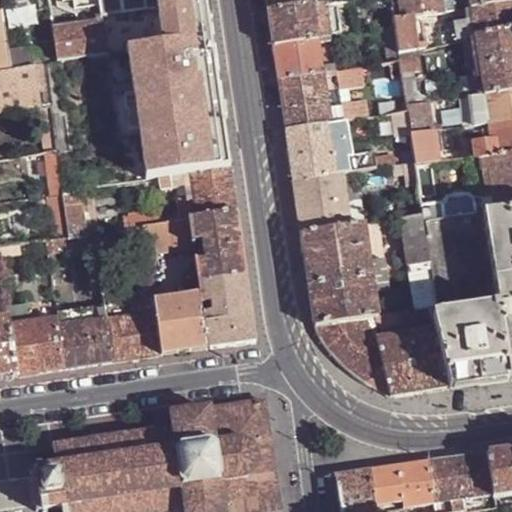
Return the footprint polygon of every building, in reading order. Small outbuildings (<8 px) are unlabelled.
[(48,0),(34,0),(36,13),(50,11),(49,6),(49,1),(48,0)] [(158,0),(99,0),(102,19),(157,9),(160,9),(158,0)] [(206,2),(205,0),(158,0),(160,9),(206,2)] [(266,0),(268,12),(313,6),(325,4),(324,0),(266,0)] [(441,0),(399,0),(403,19),(412,18),(420,17),(443,13),(441,0)] [(511,0),(469,0),(471,9),(511,2),(511,0)] [(160,9),(157,9),(163,50),(137,54),(138,66),(129,67),(147,183),(160,182),(185,178),(191,177),(231,171),(206,2),(160,9)] [(511,2),(471,9),(475,38),(511,29),(511,2)] [(325,4),(313,6),(318,41),(330,39),(325,4)] [(50,11),(51,17),(59,16),(57,5),(49,6),(50,11)] [(268,12),(273,47),(318,41),(313,6),(268,12)] [(59,16),(51,17),(53,31),(62,29),(60,16),(59,16)] [(420,17),(412,18),(417,52),(425,50),(420,17)] [(403,19),(394,21),(395,30),(397,43),(399,56),(417,52),(412,18),(403,19)] [(385,23),(374,25),(374,33),(395,30),(394,21),(394,20),(385,21),(385,23)] [(4,23),(0,23),(0,71),(9,70),(11,70),(8,51),(4,23)] [(62,29),(53,31),(55,47),(57,63),(93,58),(106,55),(102,24),(93,25),(62,29)] [(511,29),(475,38),(483,96),(488,96),(511,92),(511,29)] [(374,33),(373,33),(375,46),(397,43),(395,30),(374,33)] [(273,47),(278,82),(323,76),(318,41),(273,47)] [(30,47),(8,51),(11,70),(35,66),(45,65),(57,63),(55,47),(30,51),(30,47)] [(417,52),(399,56),(400,64),(402,76),(420,73),(417,52)] [(138,66),(137,54),(128,55),(129,67),(138,66)] [(400,64),(359,70),(361,81),(364,108),(367,121),(408,115),(407,107),(404,88),(403,83),(402,76),(400,64)] [(9,70),(14,114),(41,110),(39,91),(48,90),(45,65),(35,66),(11,70),(9,70)] [(0,84),(1,85),(3,101),(0,101),(0,115),(14,114),(9,70),(0,71),(0,84)] [(359,70),(335,74),(337,84),(361,81),(359,70)] [(335,74),(323,76),(330,126),(342,124),(341,112),(337,84),(335,74)] [(278,82),(285,132),(328,126),(330,126),(323,76),(278,82)] [(414,87),(404,88),(407,107),(418,106),(415,87),(414,87)] [(39,91),(41,110),(51,109),(48,90),(39,91)] [(511,92),(488,96),(493,125),(511,121),(511,92)] [(483,96),(470,98),(475,128),(493,125),(488,96),(483,96)] [(408,115),(411,138),(433,135),(428,104),(418,106),(407,107),(408,115)] [(364,108),(341,112),(342,124),(367,121),(364,108)] [(511,155),(511,121),(493,125),(495,140),(498,157),(511,155)] [(330,143),(344,141),(342,124),(330,126),(328,126),(330,143)] [(285,132),(293,184),(335,178),(330,143),(328,126),(285,132)] [(433,135),(411,138),(414,159),(415,166),(416,169),(433,167),(439,166),(435,134),(433,135)] [(495,140),(473,143),(476,161),(479,160),(498,157),(495,140)] [(344,141),(330,143),(335,178),(342,177),(349,175),(347,160),(344,141)] [(57,152),(45,154),(51,197),(63,195),(57,152)] [(511,155),(498,157),(479,160),(481,172),(484,173),(487,173),(490,198),(488,198),(476,200),(473,200),(443,204),(439,205),(433,167),(416,169),(423,219),(424,226),(485,217),(511,212),(511,155)] [(374,156),(347,160),(349,175),(376,172),(375,161),(374,156)] [(393,158),(375,161),(376,172),(394,169),(393,158)] [(414,159),(406,160),(407,167),(415,166),(414,159)] [(237,215),(231,171),(191,177),(192,183),(194,196),(197,220),(237,215)] [(293,184),(300,237),(349,230),(342,177),(335,178),(293,184)] [(185,178),(160,182),(161,192),(175,190),(178,187),(186,186),(186,184),(185,178)] [(192,183),(186,184),(186,186),(187,197),(194,196),(192,183)] [(81,193),(63,195),(70,239),(85,237),(81,193)] [(51,197),(49,198),(55,241),(70,239),(63,195),(51,197)] [(188,222),(197,220),(194,196),(187,197),(184,197),(185,203),(178,204),(179,215),(181,223),(188,222)] [(443,202),(443,204),(473,200),(473,198),(467,196),(446,199),(443,202)] [(156,218),(158,218),(158,212),(129,216),(131,230),(134,230),(141,229),(157,226),(156,218)] [(509,381),(511,380),(511,212),(485,217),(495,300),(509,381)] [(158,218),(156,218),(157,226),(181,223),(179,215),(158,218)] [(246,280),(237,215),(197,220),(188,222),(192,245),(203,243),(205,262),(195,264),(199,286),(246,280)] [(473,308),(495,300),(485,217),(424,226),(430,267),(430,270),(436,310),(437,319),(466,308),(473,308)] [(423,219),(401,223),(408,270),(430,267),(424,226),(423,219)] [(143,242),(145,254),(193,247),(192,245),(188,222),(181,223),(157,226),(141,229),(143,242)] [(377,226),(365,227),(370,264),(382,262),(377,226)] [(300,237),(308,288),(372,279),(370,264),(365,227),(349,230),(300,237)] [(141,229),(134,230),(135,244),(143,242),(141,229)] [(131,230),(120,232),(122,245),(135,244),(134,230),(131,230)] [(55,241),(45,243),(47,255),(94,248),(92,236),(85,237),(70,239),(55,241)] [(20,246),(0,249),(0,258),(22,255),(20,246)] [(382,262),(370,264),(372,279),(384,277),(382,262)] [(430,270),(417,272),(421,304),(416,305),(417,313),(427,311),(436,310),(430,270)] [(384,277),(372,279),(374,295),(387,293),(384,277)] [(308,288),(314,328),(372,319),(377,319),(374,295),(372,279),(308,288)] [(200,295),(202,306),(211,305),(212,315),(203,316),(208,350),(255,344),(246,280),(199,286),(200,295)] [(99,283),(101,296),(109,295),(108,281),(99,283)] [(153,315),(160,357),(208,350),(203,316),(202,306),(200,295),(152,302),(153,315)] [(446,390),(509,381),(495,300),(473,308),(466,308),(437,319),(436,310),(427,311),(429,322),(432,332),(446,390)] [(152,301),(132,303),(134,317),(153,315),(152,302),(152,301)] [(415,302),(396,305),(398,316),(400,315),(417,313),(416,305),(415,302)] [(29,306),(7,310),(7,315),(8,320),(9,323),(9,328),(32,324),(29,306)] [(417,313),(400,315),(401,326),(429,322),(427,311),(417,313)] [(112,364),(160,357),(153,315),(134,317),(105,322),(112,364)] [(377,319),(372,319),(374,330),(397,326),(395,316),(377,319)] [(314,328),(322,342),(330,354),(348,372),(367,387),(389,399),(390,399),(377,341),(374,330),(372,319),(314,328)] [(17,378),(64,371),(57,329),(56,321),(32,324),(9,328),(17,378)] [(64,371),(112,364),(105,322),(57,329),(64,371)] [(0,380),(17,378),(9,328),(9,323),(0,324),(0,380)] [(390,399),(446,390),(432,332),(377,341),(390,399)] [(278,500),(264,402),(174,416),(174,415),(170,415),(170,416),(169,416),(169,420),(170,420),(171,429),(170,429),(170,430),(71,445),(71,444),(66,445),(57,447),(57,445),(53,445),(53,447),(52,447),(52,451),(54,451),(55,464),(51,464),(52,467),(41,469),(41,466),(36,467),(36,470),(31,471),(31,476),(33,475),(38,508),(36,508),(36,511),(47,511),(58,510),(58,511),(278,511),(280,511),(279,508),(278,500)] [(511,451),(486,455),(493,496),(493,499),(511,496),(511,451)] [(486,455),(455,460),(462,501),(493,496),(486,455)] [(455,460),(426,464),(432,505),(433,511),(463,511),(463,506),(462,501),(455,460)] [(426,464),(368,473),(373,507),(402,503),(402,510),(432,505),(426,464)] [(368,473),(334,478),(338,511),(373,511),(373,507),(368,473)]
